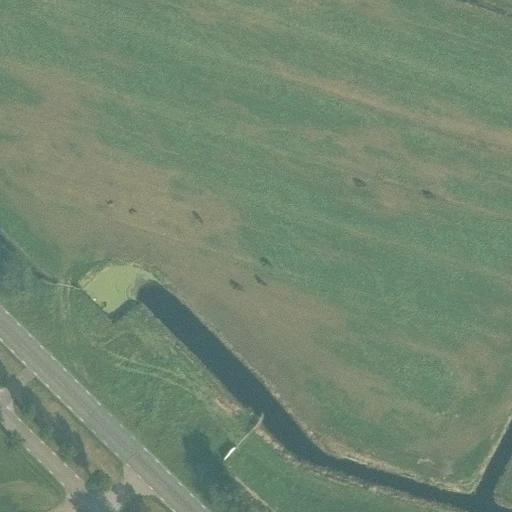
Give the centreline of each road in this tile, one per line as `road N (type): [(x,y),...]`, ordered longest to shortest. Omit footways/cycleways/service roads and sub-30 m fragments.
road 1 (primary): [(189,511),(0,326)]
road 2 (unclassified): [(0,413),(99,511)]
